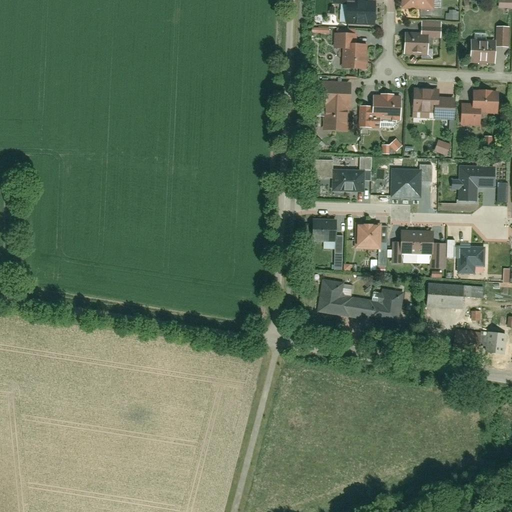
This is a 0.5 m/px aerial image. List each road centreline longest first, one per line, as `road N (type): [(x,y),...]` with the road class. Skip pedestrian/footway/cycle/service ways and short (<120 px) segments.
road 1 (residential): [(0,299),(276,342)]
road 2 (residential): [(276,342),(511,376)]
road 3 (residential): [(292,0),(282,209)]
road 4 (residential): [(282,209),(489,221)]
road 5 (residential): [(511,77),(385,72),(390,0)]
road 6 (residential): [(282,209),(276,342)]
